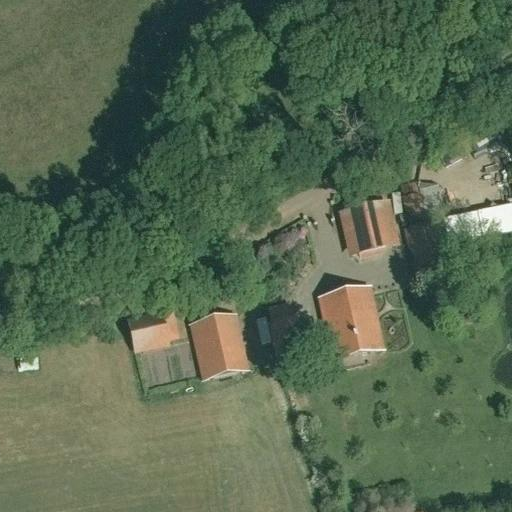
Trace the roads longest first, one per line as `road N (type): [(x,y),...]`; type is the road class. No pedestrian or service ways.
road 1 (track): [(0,319),(154,280),(324,187)]
road 2 (unclassified): [(324,187),(511,71)]
